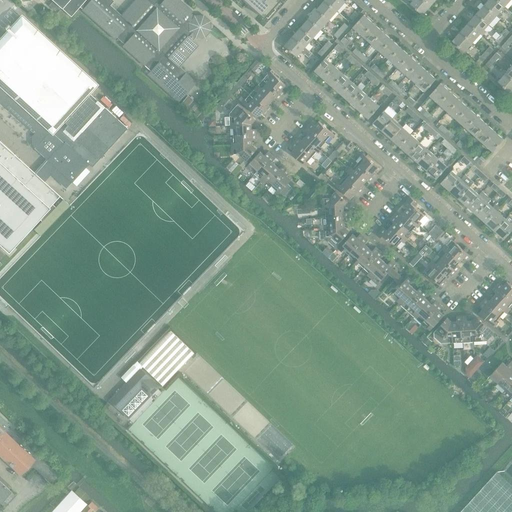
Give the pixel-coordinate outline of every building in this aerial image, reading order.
[(133,0),(121,15),(110,5),(114,1),(112,0),(52,0),(53,1),(60,6),(71,17),(80,7),(82,9),(82,10),(114,39),(116,37),(124,44),(122,46),(144,66),(144,65),(150,70),(146,75),(178,102),(197,82),(180,66),(198,46),(192,40),(194,38),(204,37),(210,31),(210,22),(203,15),(193,16),(191,13),(193,11),(180,0),(133,0)] [(278,0),(241,0),(246,4),(249,0),(256,6),(254,8),(266,19),(274,10),(272,8),(278,0)] [(325,0),(317,9),(329,20),(337,11),(325,0)] [(345,2),(343,0),(325,0),(337,11),(345,2)] [(413,0),(410,4),(423,15),(431,5),(424,0),(413,0)] [(496,16),(499,18),(502,14),(500,11),(504,6),(497,0),(488,0),(484,5),(496,16)] [(53,1),(49,6),(55,11),(60,6),(53,1)] [(488,24),(496,16),(484,5),(476,14),(488,24)] [(317,9),(309,18),(321,29),(329,20),(317,9)] [(359,14),(355,11),(350,17),(354,20),(359,14)] [(476,14),(468,23),(480,33),(488,24),(476,14)] [(364,15),(353,27),(362,35),(373,23),(364,15)] [(309,18),(301,27),(313,38),(321,29),(309,18)] [(0,102),(1,104),(35,135),(32,138),(32,145),(35,147),(34,149),(46,160),(40,166),(34,173),(44,182),(51,175),(65,189),(71,182),(72,183),(88,165),(93,169),(129,130),(127,129),(124,126),(118,120),(115,118),(98,102),(87,92),(93,85),(21,20),(0,43),(0,102)] [(348,26),(345,23),(339,29),(343,32),(348,26)] [(362,35),(362,36),(371,43),(382,31),(373,23),(362,35)] [(468,23),(460,32),(472,42),(480,33),(468,23)] [(313,47),(309,43),(313,38),(301,27),(293,36),(309,50),(313,47)] [(509,32),(506,28),(500,35),(504,38),(509,32)] [(334,35),(338,39),(343,32),(339,29),(334,35)] [(371,43),(371,44),(380,51),(391,39),(382,31),(371,43)] [(452,41),(464,52),(472,42),(460,32),(452,41)] [(495,41),(498,44),(504,38),(500,35),(495,41)] [(313,54),(309,50),(293,36),(285,45),(297,56),(300,53),(304,56),(305,55),(309,58),(313,54)] [(340,41),(347,47),(350,43),(344,37),(340,41)] [(380,51),(389,59),(400,47),(391,39),(380,51)] [(333,44),(329,41),(323,47),(327,50),(333,44)] [(501,47),(506,50),(511,44),(507,41),(501,47)] [(344,49),(338,44),(334,48),(341,53),(344,49)] [(318,53),(322,57),(327,50),(323,47),(318,53)] [(389,59),(398,67),(409,55),(400,47),(389,59)] [(493,50),(490,47),(484,53),(488,56),(493,50)] [(356,48),(352,52),(358,57),(362,53),(356,48)] [(365,63),(368,59),(362,53),(358,57),(365,63)] [(479,58),(483,62),(488,56),(484,53),(479,58)] [(500,56),(496,53),(491,59),(495,62),(500,56)] [(350,55),(346,58),(349,60),(353,64),(356,60),(350,55)] [(398,67),(407,75),(418,63),(409,55),(398,67)] [(325,58),(314,70),(324,78),(334,66),(325,58)] [(258,59),(249,69),(253,72),(262,62),(258,59)] [(316,62),(313,59),(307,65),(311,69),(316,62)] [(486,64),(490,68),(495,62),(491,59),(486,64)] [(359,69),(362,65),(356,60),(353,64),(359,69)] [(407,75),(416,83),(427,71),(418,63),(407,75)] [(374,64),(370,68),(377,73),(380,69),(374,64)] [(324,78),(324,79),(333,86),(343,74),(334,66),(324,78)] [(382,79),(386,75),(380,69),(377,73),(382,79)] [(368,70),(364,75),(370,80),(374,76),(368,70)] [(268,74),(270,76),(265,81),(283,97),(286,93),(282,89),(286,85),(271,71),(268,74)] [(425,91),(436,79),(427,71),(416,83),(425,91)] [(498,82),(510,93),(511,90),(511,77),(506,72),(498,82)] [(333,86),(333,87),(342,94),(352,82),(343,74),(333,86)] [(248,79),(244,76),(237,83),(241,87),(248,79)] [(376,85),(380,81),(374,76),(370,80),(376,85)] [(392,80),(388,84),(395,89),(398,85),(392,80)] [(276,97),(279,100),(283,97),(265,81),(261,87),(259,85),(256,87),(272,101),(276,97)] [(342,94),(342,95),(351,102),(361,90),(352,82),(342,94)] [(440,83),(429,95),(439,104),(450,91),(440,83)] [(400,94),(404,91),(398,85),(395,89),(400,94)] [(273,108),(269,105),(272,101),(256,87),(254,89),(257,91),(252,97),(269,112),(273,108)] [(392,92),(386,87),(382,91),(389,96),(392,92)] [(351,102),(360,110),(370,98),(361,90),(351,102)] [(439,104),(448,112),(459,99),(450,91),(439,104)] [(226,95),(219,103),(223,107),(230,99),(226,95)] [(188,96),(181,103),(186,108),(193,100),(188,96)] [(369,119),(380,106),(382,104),(373,96),(371,99),(370,98),(360,110),(369,119)] [(403,102),(397,96),(393,100),(399,105),(403,102)] [(413,106),(416,102),(410,96),(407,100),(413,106)] [(262,112),(266,116),(269,112),(252,97),(247,102),(245,100),(243,103),(258,117),(262,112)] [(448,112),(457,120),(468,107),(459,99),(448,112)] [(193,100),(186,108),(192,113),(198,105),(197,105),(193,100)] [(230,117),(225,117),(226,126),(230,126),(251,125),(251,124),(256,120),(238,104),(230,114),(230,117)] [(198,105),(192,113),(197,117),(201,112),(203,109),(198,105)] [(409,107),(405,111),(411,116),(415,113),(409,107)] [(457,120),(466,128),(477,115),(468,107),(457,120)] [(424,108),(420,112),(426,118),(430,114),(424,108)] [(384,111),(373,123),(383,131),(393,119),(395,117),(391,113),(389,115),(384,111)] [(197,117),(196,118),(201,122),(206,116),(201,112),(197,117)] [(417,122),(421,118),(415,113),(411,116),(417,122)] [(432,123),(436,119),(430,114),(426,118),(432,123)] [(466,128),(475,136),(486,123),(477,115),(466,128)] [(383,131),(391,139),(402,127),(393,119),(383,131)] [(332,138),(335,135),(319,121),(315,125),(311,122),(308,126),(326,141),(330,136),(332,138)] [(427,123),(423,127),(429,132),(433,128),(427,123)] [(475,136),(484,144),(495,131),(486,123),(475,136)] [(442,124),(438,128),(444,134),(448,130),(442,124)] [(231,129),(233,129),(234,136),(257,135),(257,129),(252,130),(251,125),(230,126),(231,129)] [(323,148),(321,147),(326,141),(308,126),(305,130),(308,133),(305,137),(321,151),(323,148)] [(391,139),(400,147),(411,135),(402,127),(391,139)] [(435,138),(439,134),(433,128),(429,132),(435,138)] [(450,139),(454,135),(448,130),(444,134),(450,139)] [(493,152),(504,140),(495,131),(484,144),(493,152)] [(234,143),(232,143),(232,146),(253,145),(253,140),(258,140),(257,135),(234,136),(234,143)] [(400,147),(409,155),(420,143),(411,135),(400,147)] [(317,152),(319,153),(321,151),(305,137),(302,141),(298,137),(294,141),(312,157),(317,152)] [(445,139),(441,142),(448,148),(451,144),(445,139)] [(460,140),(456,144),(463,150),(466,146),(460,140)] [(0,249),(6,255),(39,219),(42,222),(55,208),(54,206),(61,198),(62,198),(44,182),(34,173),(0,141),(0,249)] [(309,164),(307,162),(312,157),(294,141),(291,145),(295,148),(291,153),(307,167),(309,164)] [(347,146),(347,145),(343,142),(336,150),(340,154),(344,150),(343,150),(347,146)] [(355,146),(350,142),(347,145),(347,146),(343,150),(344,150),(348,154),(355,146)] [(409,155),(418,163),(429,151),(420,143),(409,155)] [(453,153),(457,150),(451,144),(448,148),(453,153)] [(232,155),(240,154),(247,161),(258,149),(253,145),(232,146),(232,155)] [(468,155),(472,151),(466,146),(463,150),(468,155)] [(418,163),(427,171),(438,159),(429,151),(418,163)] [(268,152),(265,156),(261,152),(247,167),(249,170),(251,168),(256,172),(272,155),(268,152)] [(360,156),(362,158),(358,163),(375,179),(379,175),(375,171),(379,167),(363,153),(360,156)] [(272,162),(276,158),(272,155),(256,172),(262,177),(260,179),(262,181),(276,166),(272,162)] [(469,161),(464,156),(461,160),(466,165),(469,161)] [(481,166),(484,162),(478,157),(475,160),(481,166)] [(329,158),(323,164),(327,167),(332,161),(329,158)] [(437,179),(447,167),(438,159),(427,171),(437,179)] [(234,160),(227,168),(231,172),(238,164),(234,160)] [(368,179),(372,182),(375,179),(358,163),(353,168),(351,167),(349,169),(365,183),(368,179)] [(238,164),(231,172),(236,176),(240,171),(243,168),(240,165),(238,164)] [(283,165),(280,169),(276,166),(262,181),(264,183),(266,181),(272,186),(287,169),(283,165)] [(476,167),(473,171),(479,177),(482,173),(476,167)] [(278,195),(280,193),(284,197),(292,188),(288,184),(292,180),(288,176),(291,172),(287,169),(272,186),(277,191),(275,193),(278,195)] [(365,190),(361,187),(365,183),(349,169),(347,171),(349,173),(344,178),(362,194),(365,190)] [(452,171),(441,183),(450,191),(461,179),(452,171)] [(485,182),(488,178),(482,173),(479,177),(485,182)] [(465,174),(461,179),(450,191),(459,199),(470,187),(474,182),(465,174)] [(355,194),(358,198),(362,194),(344,178),(340,184),(337,182),(335,185),(351,199),(355,194)] [(299,179),(296,183),(301,188),(304,184),(305,184),(300,179),(299,179)] [(494,183),(491,187),(497,193),(500,189),(494,183)] [(466,209),(468,207),(479,195),(470,187),(459,199),(465,204),(463,206),(466,209)] [(503,198),(506,194),(500,189),(497,193),(503,198)] [(294,191),(288,198),(291,200),(297,194),(294,191)] [(348,202),(336,191),(330,199),(322,199),(323,208),(344,206),(348,202)] [(482,191),(479,195),(468,207),(477,215),(488,203),(491,199),(482,191)] [(404,204),(407,207),(404,211),(420,225),(422,223),(420,221),(425,216),(415,207),(418,204),(410,197),(404,204)] [(486,223),(497,211),(500,208),(495,204),(492,207),(488,203),(477,215),(486,223)] [(349,211),(344,212),(344,207),(344,206),(323,208),(323,211),(326,211),(326,218),(350,216),(349,211)] [(401,215),(397,212),(393,216),(411,231),(416,226),(418,228),(420,225),(404,211),(401,215)] [(486,223),(495,231),(506,219),(497,211),(486,223)] [(345,227),(345,222),(350,221),(350,216),(326,218),(327,225),(324,225),(324,228),(345,227)] [(390,219),(394,223),(390,226),(406,241),(408,238),(406,237),(411,231),(393,216),(390,219)] [(504,239),(511,230),(511,224),(506,219),(495,231),(504,239)] [(435,224),(428,232),(432,236),(440,228),(435,224)] [(385,241),(387,238),(401,250),(406,245),(404,243),(406,241),(390,226),(387,230),(383,227),(377,234),(385,241)] [(330,236),(332,236),(339,243),(350,231),(345,227),(324,228),(320,228),(320,239),(330,238),(330,236)] [(437,241),(445,232),(440,228),(432,236),(437,241)] [(360,233),(357,237),(353,233),(338,249),(341,252),(343,250),(348,254),(364,237),(360,233)] [(365,244),(368,240),(364,237),(348,254),(353,259),(352,261),(354,263),(368,247),(365,244)] [(452,239),(444,247),(460,261),(464,258),(468,261),(471,257),(452,239)] [(376,247),(372,251),(368,247),(354,263),(357,266),(359,263),(364,268),(380,250),(376,247)] [(461,269),(457,265),(460,261),(444,247),(442,250),(445,252),(440,257),(457,273),(461,269)] [(380,258),(383,254),(380,250),(364,268),(369,273),(367,275),(370,277),(384,261),(380,258)] [(416,257),(410,263),(413,267),(414,266),(419,260),(416,257)] [(450,273),(454,276),(457,273),(440,257),(435,262),(433,260),(431,263),(447,277),(450,273)] [(386,274),(400,286),(393,294),(399,299),(397,301),(399,303),(413,287),(410,284),(413,280),(409,276),(405,280),(392,268),(395,264),(391,260),(387,264),(384,261),(370,277),(372,279),(374,277),(379,282),(386,274)] [(447,284),(443,281),(447,277),(431,263),(429,265),(431,267),(426,273),(443,288),(447,284)] [(511,286),(507,281),(503,286),(499,282),(496,286),(511,300),(511,286)] [(492,290),(496,293),(493,297),(509,311),(511,309),(509,307),(511,303),(511,300),(496,286),(492,290)] [(399,303),(407,310),(424,290),(421,287),(417,290),(413,287),(399,303)] [(407,310),(414,317),(429,301),(425,297),(428,294),(424,290),(407,310)] [(490,301),(486,297),(482,301),(500,317),(504,312),(507,314),(509,311),(493,297),(490,301)] [(422,324),(424,321),(440,304),(436,300),(432,304),(429,301),(414,317),(422,324)] [(479,305),(483,309),(479,313),(495,327),(498,324),(495,322),(500,317),(482,301),(479,305)] [(429,326),(427,328),(430,331),(444,315),(440,311),(444,307),(440,304),(424,321),(429,326)] [(452,322),(453,343),(463,343),(462,316),(457,317),(457,322),(452,322)] [(467,316),(462,316),(463,343),(474,342),(472,321),(467,321),(467,316)] [(477,316),(472,321),(474,342),(482,341),(485,341),(494,332),(477,316)] [(442,344),(444,344),(453,343),(452,322),(447,318),(435,331),(435,338),(442,344)] [(151,379),(141,369),(142,368),(162,386),(193,353),(170,331),(139,364),(137,362),(134,365),(133,364),(120,378),(127,384),(110,401),(120,411),(126,416),(147,393),(151,396),(159,388),(150,379),(151,379)] [(469,379),(483,363),(476,356),(465,368),(465,376),(469,379)] [(503,362),(491,375),(499,383),(511,367),(511,360),(507,366),(503,362)] [(511,367),(499,383),(506,389),(511,382),(511,367)] [(0,456),(21,476),(32,463),(46,476),(44,479),(50,484),(59,475),(30,448),(7,427),(9,425),(0,416),(0,456)] [(511,511),(511,484),(497,471),(459,511),(511,511)] [(0,503),(5,507),(15,496),(6,487),(8,485),(0,477),(0,503)] [(79,511),(86,505),(71,491),(52,511),(79,511)] [(94,511),(99,508),(92,502),(82,511),(81,511),(91,511),(93,510),(94,511)]
